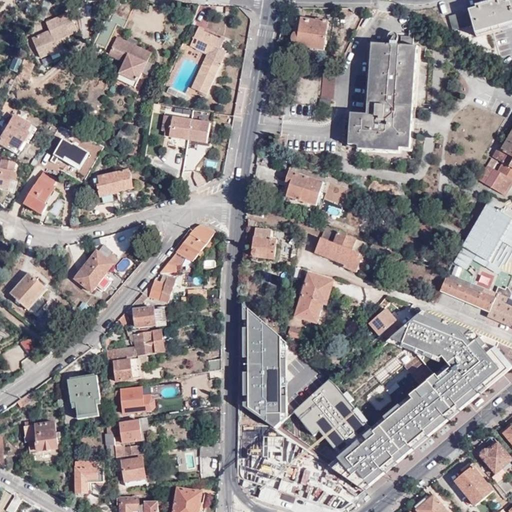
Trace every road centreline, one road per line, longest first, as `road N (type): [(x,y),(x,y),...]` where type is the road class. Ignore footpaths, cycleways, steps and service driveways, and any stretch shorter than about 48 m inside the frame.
road 1 (residential): [(0,401),(77,343),(196,206)]
road 2 (secondary): [(231,481),(237,205)]
road 3 (secondary): [(237,205),(271,1)]
road 4 (primary): [(367,511),(511,392)]
road 5 (residential): [(146,216),(57,236),(0,215)]
